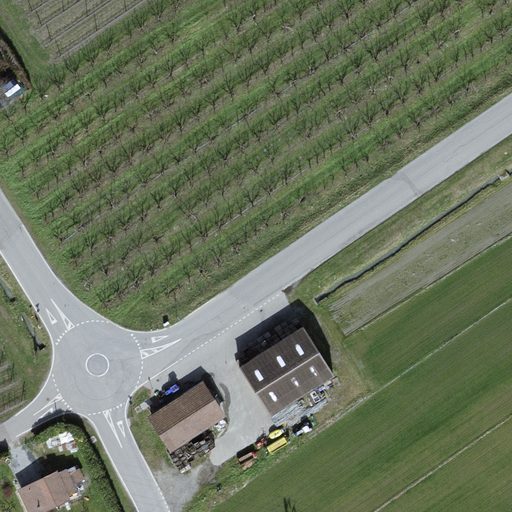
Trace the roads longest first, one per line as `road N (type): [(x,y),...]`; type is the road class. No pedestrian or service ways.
road 1 (unclassified): [(130,356),(175,343),(511,113)]
road 2 (unclassified): [(0,219),(78,337)]
road 3 (unclassified): [(154,511),(102,399)]
